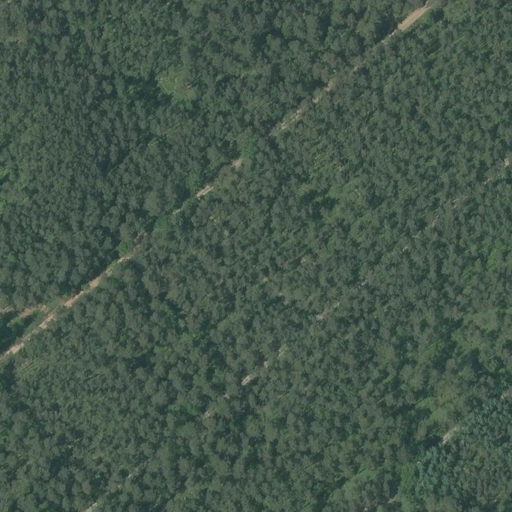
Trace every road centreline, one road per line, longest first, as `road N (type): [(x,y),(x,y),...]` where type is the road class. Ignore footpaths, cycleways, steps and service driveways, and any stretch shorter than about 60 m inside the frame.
road 1 (track): [(359,60),(0,360)]
road 2 (track): [(378,511),(434,446),(511,392)]
